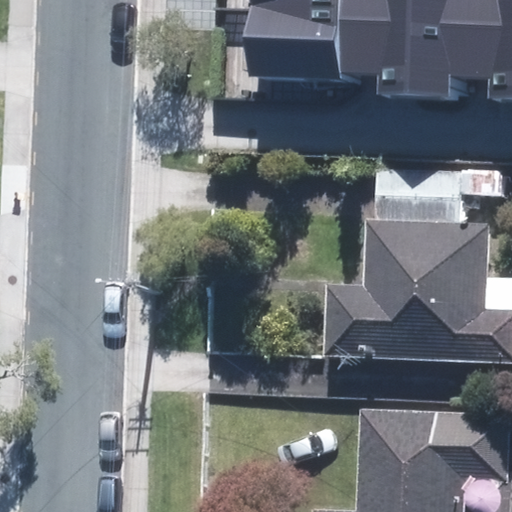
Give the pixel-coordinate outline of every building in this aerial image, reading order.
[(347,0),(250,0),(249,80),(345,82),(347,0)] [(470,0),(368,0),(367,90),(468,93),(470,0)] [(511,0),(470,0),(468,93),(511,93),(511,0)] [(341,292),(337,351),(511,360),(511,315),(486,314),(491,227),(378,221),(374,293),(341,292)] [(466,511),(467,477),(511,477),(511,422),(378,420),(376,511),(466,511)]
